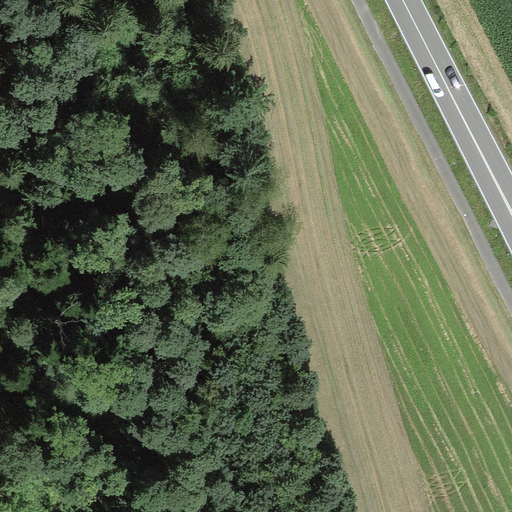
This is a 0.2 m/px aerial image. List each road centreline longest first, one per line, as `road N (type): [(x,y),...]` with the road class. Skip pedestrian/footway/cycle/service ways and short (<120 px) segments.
road 1 (track): [(353,0),(511,310)]
road 2 (primary): [(511,212),(403,0)]
